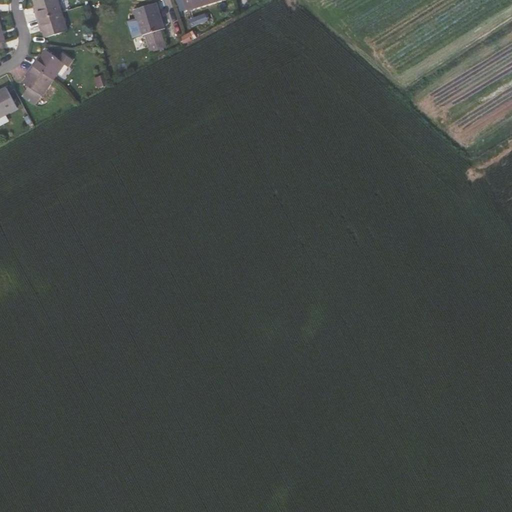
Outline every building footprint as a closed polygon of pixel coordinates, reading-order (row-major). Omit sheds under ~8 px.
[(37,13),(34,13),(37,21),(61,14),(56,0),(37,0),(33,1),(35,8),(37,13)] [(182,0),(186,11),(221,0),(182,0)] [(164,43),(160,31),(163,30),(156,5),(134,12),(147,55),(163,50),(161,44),(164,43)] [(43,32),(45,39),(67,33),(61,14),(37,21),(39,28),(41,27),(43,32)] [(39,62),(36,60),(32,66),(52,81),(64,65),(68,67),(72,61),(62,55),(58,61),(46,52),(41,58),(39,62)] [(22,84),(41,98),(52,81),(32,66),(27,72),(30,74),(27,78),(22,84)] [(0,118),(17,110),(6,90),(0,93),(0,118)]
